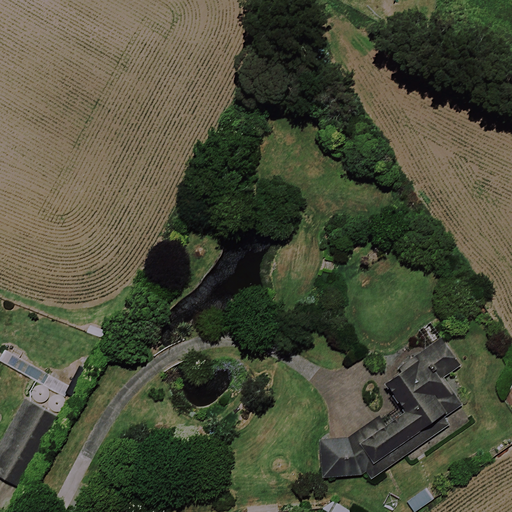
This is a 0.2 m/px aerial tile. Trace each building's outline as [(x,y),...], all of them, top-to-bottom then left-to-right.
[(429,327),(373,369),(403,409),(361,440),(381,467),(458,409),(432,373),(452,358),(429,327)] [(44,372),(1,347),(0,349),(0,365),(36,386),(44,372)] [(56,419),(24,402),(0,445),(0,477),(18,488),(56,419)] [(364,477),(361,440),(318,444),(321,481),(364,477)] [(425,489),(405,503),(412,511),(416,511),(433,500),(425,489)] [(352,511),(328,498),(320,511),(321,511),(352,511)]
